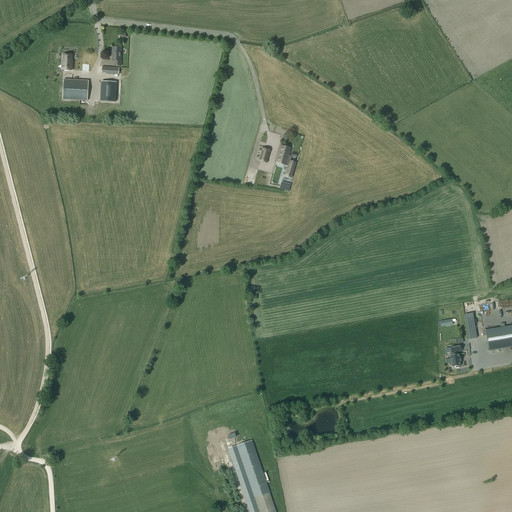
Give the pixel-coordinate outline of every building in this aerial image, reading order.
[(112,48),(112,61),(115,61),(114,66),(121,66),(121,61),(120,61),(121,48),(112,48)] [(89,54),(81,54),(81,69),(89,69),(89,54)] [(71,61),(71,56),(63,55),(63,61),(62,61),(62,64),(65,64),(64,70),(71,70),(72,61),(71,61)] [(64,80),(63,100),(87,101),(88,81),(64,80)] [(120,88),(100,87),(99,102),(119,103),(120,88)] [(292,157),(289,157),(291,149),(280,146),(275,163),(289,166),(289,167),(290,162),(292,157)] [(263,150),(259,162),(267,164),(269,158),(270,153),(270,152),(263,150)] [(296,163),(290,162),(289,167),(289,166),(286,176),(292,178),(296,163)] [(488,300),(490,311),(482,312),(484,323),(493,321),(493,325),(499,325),(498,319),(501,319),(498,298),(488,300)] [(472,313),(464,315),(468,340),(476,339),(472,313)] [(511,346),(511,326),(482,332),(483,336),(486,336),(488,350),(511,346)] [(460,347),(459,345),(450,347),(451,353),(451,355),(450,356),(451,368),(455,367),(455,368),(459,368),(458,366),(460,366),(459,362),(460,362),(459,358),(458,358),(458,354),(456,355),(456,352),(460,351),(460,347)] [(258,511),(275,511),(251,440),(236,445),(258,511)]
